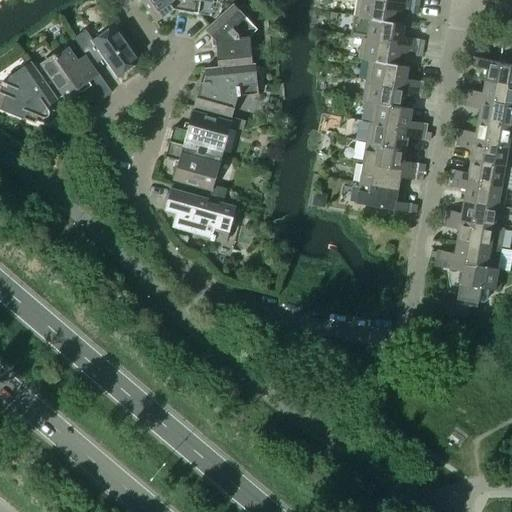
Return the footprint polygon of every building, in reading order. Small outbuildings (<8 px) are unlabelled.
[(213,2),(213,0),(140,0),(155,22),(174,10),(173,9),(174,5),(179,7),(178,10),(198,14),(200,0),(213,2)] [(393,22),(396,9),(400,10),(399,12),(412,14),(414,6),(380,0),(356,0),(354,15),(393,22)] [(250,36),(257,29),(233,4),(205,29),(215,40),(218,41),(218,46),(216,46),(217,66),(252,63),(250,36)] [(402,38),(404,24),(393,22),(354,15),(354,16),(365,18),(361,38),(418,48),(419,40),(406,38),(406,39),(402,38)] [(140,60),(115,25),(93,41),(85,30),(73,38),(85,55),(93,67),(104,59),(116,77),(140,60)] [(416,56),(418,48),(361,38),(358,58),(397,65),(400,51),(404,52),(403,54),(416,56)] [(511,64),(511,43),(502,42),(499,62),(511,64)] [(111,93),(93,67),(85,55),(78,60),(68,47),(55,56),(54,54),(39,64),(66,103),(89,87),(99,101),(111,93)] [(511,85),(511,64),(499,62),(471,57),(469,66),(482,68),(483,66),(487,67),(484,81),(511,85)] [(406,81),(408,66),(397,65),(358,58),(369,60),(365,80),(422,90),(423,82),(410,80),(410,81),(406,81)] [(58,100),(31,61),(10,76),(7,83),(2,81),(0,86),(0,109),(35,123),(38,115),(43,117),(45,117),(48,117),(49,114),(50,112),(49,109),(47,107),(58,100)] [(258,94),(255,63),(252,63),(217,66),(217,67),(204,69),(206,85),(204,90),(198,89),(193,107),(231,117),(237,96),(258,94)] [(401,107),(404,94),(408,94),(407,96),(420,98),(422,90),(365,80),(362,100),(401,107)] [(511,106),(511,85),(484,81),(482,94),(478,93),(478,92),(465,89),(463,98),(511,106)] [(511,126),(511,106),(463,98),(462,106),(475,108),(475,106),(479,107),(477,121),(511,126)] [(410,123),(412,109),(401,107),(362,100),(362,101),(373,103),(369,122),(426,132),(427,124),(414,122),(414,123),(410,123)] [(221,156),(229,126),(242,130),(245,121),(231,117),(230,122),(192,111),(187,131),(174,127),(170,142),(221,156)] [(511,147),(511,126),(477,121),(475,134),(471,134),(471,132),(458,130),(456,138),(511,147)] [(405,149),(407,136),(411,136),(411,138),(424,140),(426,132),(369,122),(366,142),(405,149)] [(509,168),(511,152),(511,147),(456,138),(455,146),(468,148),(468,147),(472,147),(470,161),(509,168)] [(213,185),(221,156),(170,142),(165,156),(178,160),(173,179),(211,190),(210,194),(223,198),(226,189),(213,185)] [(403,163),(405,149),(366,142),(362,162),(417,172),(418,164),(407,162),(407,163),(403,163)] [(506,188),(509,168),(470,161),(467,175),(464,174),(464,172),(451,170),(449,178),(506,188)] [(415,180),(417,172),(362,162),(359,182),(398,189),(400,176),(404,176),(404,178),(415,180)] [(502,208),(506,188),(449,178),(448,186),(461,188),(461,187),(465,187),(463,201),(502,208)] [(396,203),(398,189),(359,182),(355,203),(410,213),(411,204),(400,202),(400,204),(396,203)] [(226,241),(235,207),(220,203),(219,206),(207,203),(208,200),(170,189),(165,210),(176,213),(172,227),(176,228),(211,237),(210,239),(214,240),(214,238),(226,241)] [(499,228),(502,208),(463,201),(460,215),(456,214),(457,212),(444,210),(442,218),(499,228)] [(500,249),(504,229),(499,229),(499,228),(442,218),(441,226),(454,228),(454,227),(458,227),(456,241),(500,249)] [(497,265),(500,249),(456,241),(453,255),(449,254),(450,252),(437,250),(435,259),(487,268),(487,267),(487,263),(497,265)] [(499,291),(503,270),(487,267),(487,268),(435,259),(434,259),(433,266),(458,270),(458,269),(462,270),(459,284),(480,287),(499,291)] [(476,307),(480,287),(459,284),(456,303),(446,302),(444,315),(468,319),(471,306),(476,307)] [(433,483),(439,475),(435,472),(429,480),(433,483)]
